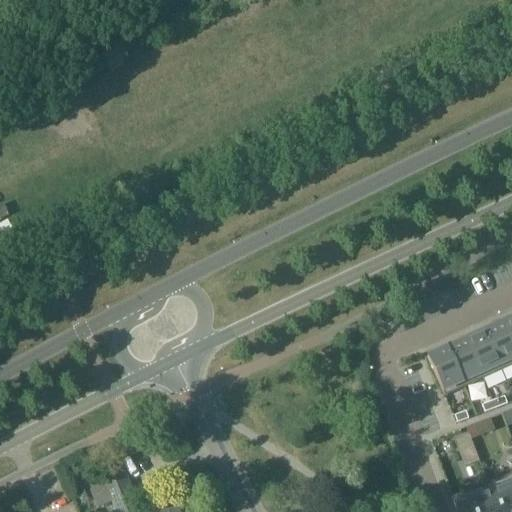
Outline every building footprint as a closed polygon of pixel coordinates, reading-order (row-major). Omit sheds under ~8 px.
[(101,0),(107,11),(122,4),(120,0),(101,0)] [(511,319),(502,324),(511,345),(511,319)] [(483,332),(501,371),(511,366),(511,345),(502,324),(483,332)] [(501,371),(483,332),(465,341),(483,380),(501,371)] [(483,380),(465,341),(446,349),(464,388),(483,380)] [(445,397),(464,388),(446,349),(427,358),(445,397)] [(504,397),(493,401),(496,409),(507,405),(504,397)] [(493,401),(482,406),(484,413),(496,409),(493,401)] [(511,410),(503,414),(507,426),(511,424),(511,410)] [(465,412),(454,416),(457,424),(468,420),(465,412)] [(479,436),(475,425),(467,428),(471,439),(479,436)] [(456,449),(472,444),(469,435),(453,440),(456,449)] [(511,511),(511,474),(488,484),(498,511),(511,511)] [(126,479),(92,493),(97,507),(112,502),(115,511),(178,511),(176,511),(136,511),(130,495),(132,494),(126,479)] [(498,511),(488,484),(452,497),(457,511),(498,511)]
